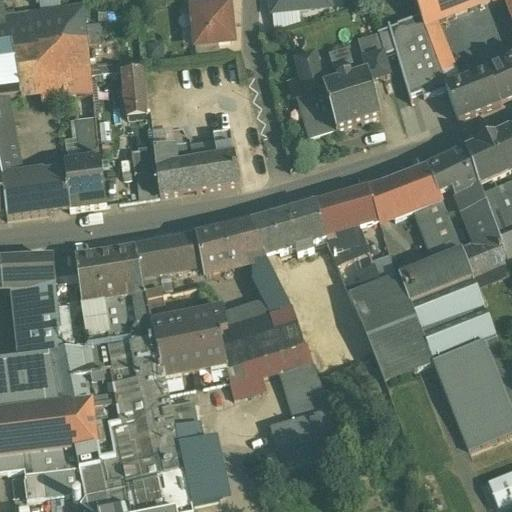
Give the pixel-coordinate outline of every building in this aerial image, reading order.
[(218,0),(216,0),(195,2),(197,14),(220,12),(218,0)] [(270,0),(272,15),(307,12),(307,10),(319,9),(319,7),(329,5),(328,0),(270,0)] [(411,0),(420,21),(423,29),(430,26),(501,0),(411,0)] [(195,2),(183,3),(185,15),(193,14),(197,14),(195,2)] [(62,4),(52,6),(53,16),(64,14),(62,4)] [(197,14),(193,14),(197,50),(219,47),(232,46),(228,11),(220,12),(197,14)] [(84,12),(64,14),(76,103),(93,101),(91,81),(90,70),(84,12)] [(53,16),(32,19),(41,99),(42,108),(76,103),(64,14),(53,16)] [(5,24),(0,24),(0,60),(13,58),(21,102),(41,99),(32,19),(5,24)] [(423,29),(420,21),(378,36),(378,39),(384,58),(384,59),(396,55),(409,100),(422,96),(424,102),(447,93),(445,90),(447,89),(441,75),(427,37),(424,29),(423,29)] [(430,26),(424,29),(427,37),(433,34),(430,26)] [(455,70),(440,32),(433,34),(427,37),(441,75),(455,70)] [(378,39),(358,45),(364,64),(384,58),(378,39)] [(197,50),(195,50),(196,62),(220,59),(219,47),(197,50)] [(13,58),(0,60),(0,104),(7,104),(21,102),(13,58)] [(315,58),(295,64),(306,101),(307,105),(325,99),(323,92),(325,91),(315,58)] [(511,63),(488,74),(500,108),(511,102),(511,63)] [(142,66),(124,69),(125,76),(142,74),(142,73),(142,66)] [(113,67),(90,70),(91,81),(114,78),(113,67)] [(455,70),(441,75),(447,89),(472,80),(468,69),(457,74),(455,70)] [(125,76),(122,76),(127,124),(147,121),(142,74),(125,76)] [(447,89),(445,90),(447,93),(458,124),(500,108),(488,74),(472,80),(447,89)] [(354,77),(338,82),(340,87),(325,91),(323,92),(336,135),(381,121),(368,78),(355,82),(354,77)] [(325,99),(307,105),(306,101),(299,103),(310,143),(336,135),(325,99)] [(7,104),(0,104),(0,140),(13,138),(7,104)] [(96,123),(76,125),(80,155),(99,152),(96,123)] [(229,129),(213,133),(217,159),(234,157),(229,129)] [(176,130),(156,131),(157,148),(177,147),(176,130)] [(511,134),(511,132),(465,153),(479,189),(511,173),(511,134)] [(13,138),(0,140),(0,151),(15,149),(13,138)] [(15,149),(0,151),(0,174),(1,179),(2,185),(22,183),(15,149)] [(175,150),(154,154),(156,170),(178,167),(175,150)] [(99,152),(80,155),(81,163),(64,166),(65,176),(70,214),(106,209),(99,161),(99,152)] [(465,153),(426,170),(439,197),(452,192),(455,199),(457,199),(463,214),(485,206),(479,189),(465,153)] [(150,154),(132,157),(134,178),(153,176),(150,154)] [(217,159),(191,164),(197,195),(240,188),(234,157),(217,159)] [(178,167),(156,170),(160,201),(197,195),(191,164),(178,167)] [(426,170),(382,187),(376,189),(368,191),(378,223),(380,228),(387,226),(414,215),(442,204),(439,197),(426,170)] [(2,185),(2,186),(6,218),(7,223),(70,214),(65,176),(22,183),(2,185)] [(511,191),(511,195),(485,206),(498,238),(502,248),(508,265),(509,268),(511,267),(511,185),(510,186),(511,191)] [(154,188),(137,190),(139,202),(155,200),(154,188)] [(368,191),(316,207),(325,239),(352,231),(378,223),(368,191)] [(442,204),(414,215),(433,263),(462,251),(442,204)] [(485,206),(463,214),(477,247),(479,246),(498,238),(485,206)] [(316,207),(251,226),(265,261),(266,261),(296,252),(312,247),(326,243),(325,239),(316,207)] [(251,226),(196,240),(203,271),(204,276),(256,263),(265,261),(251,226)] [(352,231),(335,236),(337,244),(328,247),(332,258),(357,250),(352,231)] [(196,240),(144,249),(152,281),(154,280),(203,271),(196,240)] [(477,247),(462,253),(473,279),(508,265),(502,248),(483,255),(479,246),(477,247)] [(312,247),(296,252),(298,258),(314,253),(312,247)] [(144,249),(135,251),(142,283),(152,281),(144,249)] [(135,251),(124,253),(131,300),(145,297),(142,283),(135,251)] [(370,287),(348,296),(353,308),(359,324),(384,384),(433,365),(497,340),(473,279),(462,253),(462,251),(433,263),(370,287)] [(124,253),(75,260),(79,285),(83,309),(103,305),(118,303),(131,300),(124,253)] [(75,260),(53,261),(54,264),(53,264),(56,287),(56,288),(79,285),(75,260)] [(50,262),(33,263),(35,289),(56,287),(53,264),(54,264),(53,261),(50,261),(50,262)] [(265,261),(256,263),(255,282),(274,320),(293,314),(266,261),(265,261)] [(33,263),(6,264),(6,263),(3,264),(1,265),(4,291),(24,290),(35,289),(33,263)] [(162,285),(154,280),(152,281),(142,283),(145,297),(147,303),(165,299),(162,285)] [(368,282),(346,290),(348,296),(370,287),(368,282)] [(35,289),(24,290),(31,360),(50,357),(64,354),(62,337),(56,288),(56,287),(35,289)] [(145,297),(131,300),(134,316),(149,314),(147,303),(145,297)] [(118,303),(103,305),(105,313),(118,311),(119,310),(119,309),(118,303)] [(103,305),(83,309),(86,327),(106,324),(105,313),(103,305)] [(353,308),(298,329),(304,346),(359,324),(353,308)] [(224,312),(152,327),(164,381),(226,368),(219,337),(228,334),(224,312)] [(97,450),(109,511),(189,511),(193,511),(179,449),(175,433),(170,411),(164,381),(152,327),(149,314),(134,316),(137,328),(130,335),(133,347),(129,348),(134,373),(111,377),(118,412),(92,416),(97,450)] [(228,334),(219,337),(226,368),(230,389),(262,380),(280,375),(284,374),(312,365),(304,346),(298,329),(293,314),(274,320),(228,334)] [(106,324),(86,327),(88,340),(109,337),(106,324)] [(511,378),(497,340),(433,365),(468,454),(511,437),(511,378)] [(129,348),(82,354),(87,381),(111,377),(134,373),(129,348)] [(81,352),(64,354),(50,357),(58,410),(91,405),(87,381),(82,354),(81,352)] [(0,363),(0,417),(58,410),(50,357),(31,360),(0,363)] [(284,374),(280,375),(295,425),(270,432),(284,475),(338,458),(326,431),(337,427),(312,365),(284,374)] [(111,377),(87,381),(91,405),(92,416),(118,412),(111,377)] [(262,380),(230,389),(234,405),(266,395),(262,380)] [(0,417),(0,463),(23,460),(75,453),(97,450),(92,416),(91,405),(58,410),(0,417)] [(170,411),(175,433),(198,428),(194,407),(170,411)] [(198,428),(175,433),(179,449),(202,444),(198,428)] [(202,444),(179,449),(193,511),(231,502),(217,440),(202,444)] [(109,511),(97,450),(75,453),(79,475),(81,483),(85,503),(80,509),(84,511),(109,511)] [(75,453),(23,460),(25,477),(25,482),(79,475),(75,453)] [(23,460),(0,463),(0,479),(25,477),(23,460)] [(79,475),(25,482),(24,482),(27,506),(70,500),(81,483),(79,475)] [(497,511),(503,511),(511,508),(511,478),(488,488),(497,511)]
